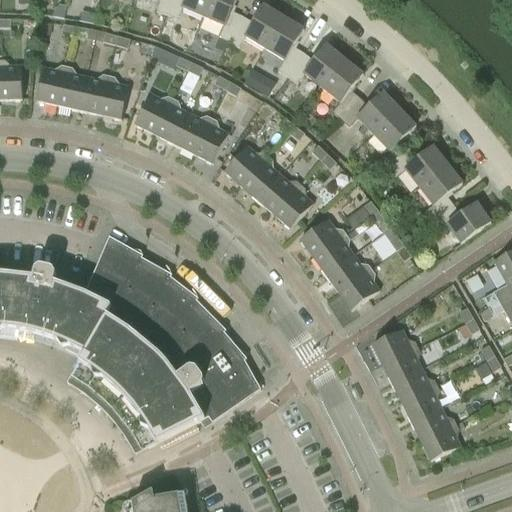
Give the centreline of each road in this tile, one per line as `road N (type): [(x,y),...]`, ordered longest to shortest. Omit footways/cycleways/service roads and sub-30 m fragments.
road 1 (residential): [(386,511),(372,468),(316,367),(234,256),(121,183),(0,158)]
road 2 (residential): [(511,179),(458,107),(397,46),(334,0)]
